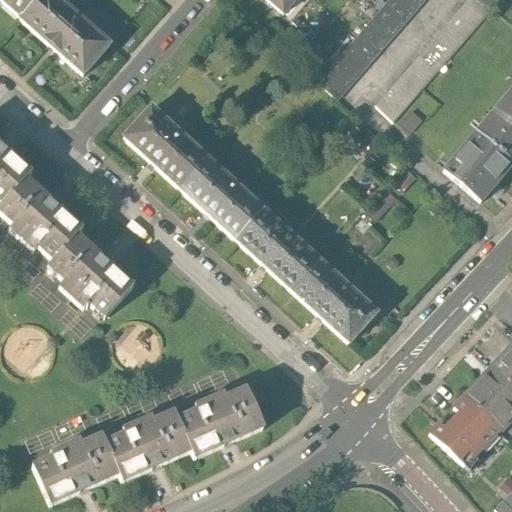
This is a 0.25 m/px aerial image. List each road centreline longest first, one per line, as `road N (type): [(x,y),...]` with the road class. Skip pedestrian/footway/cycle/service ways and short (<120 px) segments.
road 1 (residential): [(66,151),(355,414)]
road 2 (residential): [(355,414),(511,249)]
road 3 (residential): [(66,151),(196,0)]
road 4 (residential): [(355,414),(438,511)]
